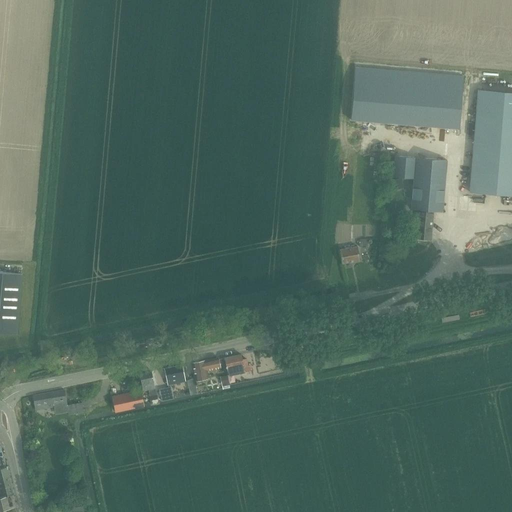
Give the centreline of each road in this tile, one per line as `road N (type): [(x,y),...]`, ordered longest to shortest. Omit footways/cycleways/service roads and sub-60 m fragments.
road 1 (tertiary): [(0,403),(23,390),(511,287)]
road 2 (track): [(257,340),(310,359),(511,317)]
